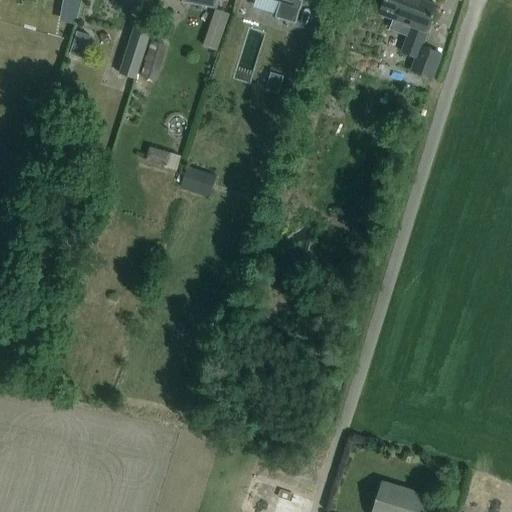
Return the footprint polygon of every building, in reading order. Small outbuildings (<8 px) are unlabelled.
[(279,0),(275,17),(295,23),(302,0),(300,0),(279,0)] [(421,0),(384,0),(382,6),(379,14),(411,26),(401,52),(415,57),(410,71),(431,78),(440,54),(421,46),(436,5),(421,0)] [(135,26),(119,75),(135,79),(150,31),(135,26)] [(151,42),(141,76),(156,81),(166,46),(151,42)] [(169,153),(148,147),(144,160),(166,166),(169,153)] [(189,166),(181,188),(209,198),(217,176),(189,166)] [(426,511),(431,497),(413,492),(412,494),(405,491),(405,489),(382,482),(372,511),(426,511)]
